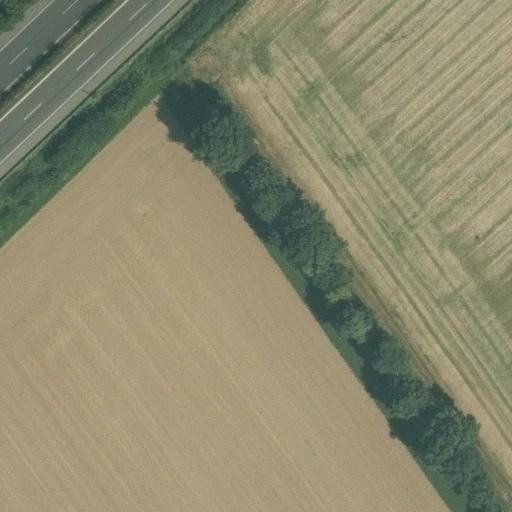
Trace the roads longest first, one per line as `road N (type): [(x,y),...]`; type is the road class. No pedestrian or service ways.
road 1 (track): [(194,52),(511,493)]
road 2 (motorway): [(0,129),(137,0)]
